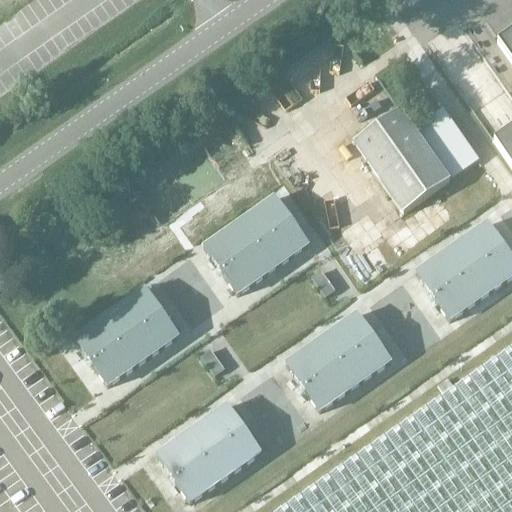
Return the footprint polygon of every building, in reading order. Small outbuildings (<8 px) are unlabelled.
[(511,511),(511,33),(496,44),(511,66),(511,130),(494,143),(493,144),(511,172),(511,352),(283,511),(511,511)] [(355,146),(404,216),(450,184),(400,113),(355,146)] [(274,201),(203,251),(237,299),(308,249),(274,201)] [(511,281),(511,262),(488,228),(415,278),(448,326),(511,281)] [(145,292),(74,343),(108,391),(179,341),(145,292)] [(318,416),(391,366),(358,319),(285,369),(318,416)] [(188,507),(260,457),(226,409),(155,459),(188,507)]
